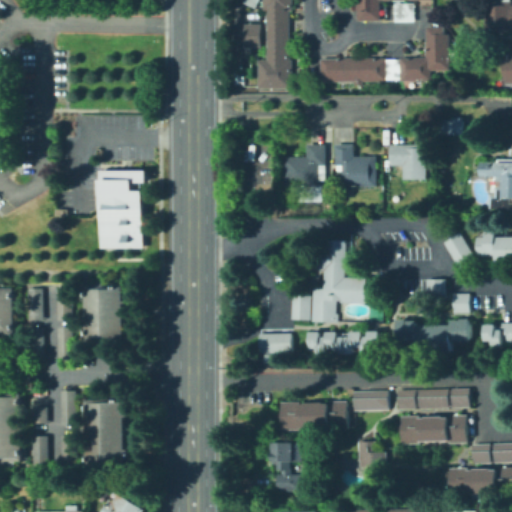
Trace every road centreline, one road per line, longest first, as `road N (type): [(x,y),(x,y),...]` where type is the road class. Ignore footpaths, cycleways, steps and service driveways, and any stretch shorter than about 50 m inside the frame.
road 1 (primary): [(190,0),(191,347)]
road 2 (primary): [(191,378),(191,511)]
